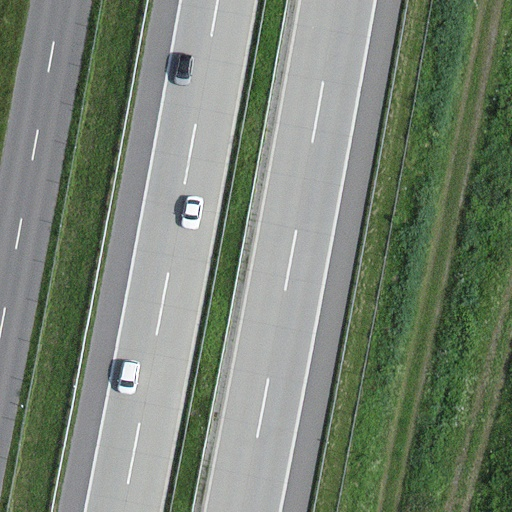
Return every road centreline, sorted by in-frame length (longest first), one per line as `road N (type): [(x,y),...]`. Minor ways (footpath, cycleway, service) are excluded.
road 1 (unknown): [(501,0),(399,511)]
road 2 (motorway): [(219,0),(121,511)]
road 3 (motorway): [(241,511),(335,0)]
road 4 (unclassified): [(70,0),(0,382)]
